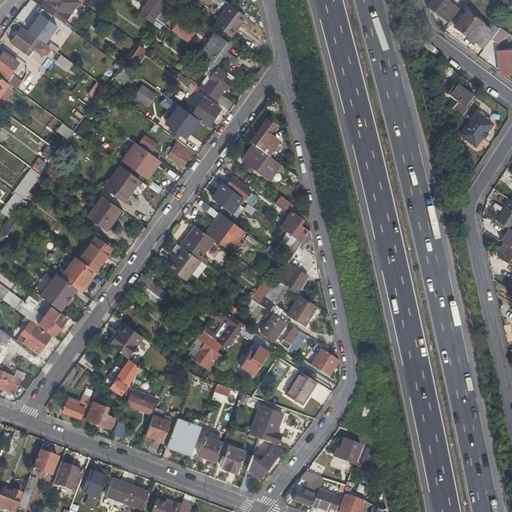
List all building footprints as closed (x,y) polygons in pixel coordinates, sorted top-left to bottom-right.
[(39,0),(36,4),(64,24),(80,2),(76,0),(39,0)] [(150,0),(139,14),(151,23),(165,4),(167,6),(171,1),(170,0),(150,0)] [(433,0),(428,7),(449,23),(459,10),(446,0),(433,0)] [(214,25),(231,37),(246,17),(229,4),(214,25)] [(454,27),(484,49),(492,37),(499,28),(493,24),(490,28),(466,11),(454,27)] [(40,14),(27,31),(41,41),(45,44),(57,27),(40,14)] [(180,27),(175,34),(187,43),(192,36),(180,27)] [(508,32),(500,27),(499,28),(492,37),(496,43),(508,32)] [(29,56),(41,41),(27,31),(23,28),(11,44),(25,54),(25,53),(29,56)] [(216,33),(201,53),(214,63),(220,54),(223,56),(226,58),(229,53),(227,51),(224,49),(229,43),(216,33)] [(497,44),(501,73),(511,72),(511,45),(510,46),(509,42),(497,44)] [(138,46),(129,59),(137,65),(146,52),(138,46)] [(0,78),(9,85),(16,90),(20,85),(9,76),(18,63),(4,53),(0,58),(0,78)] [(220,54),(214,63),(217,65),(223,56),(220,54)] [(65,73),(72,64),(59,55),(53,63),(65,73)] [(234,77),(227,72),(226,74),(218,68),(215,71),(212,69),(202,83),(205,86),(204,88),(217,98),(224,88),(225,89),(234,77)] [(128,88),(136,78),(124,69),(116,79),(128,88)] [(0,96),(9,85),(0,78),(0,96)] [(453,108),(462,115),(474,98),(455,84),(447,95),(457,102),(453,108)] [(90,86),(83,102),(92,106),(99,90),(90,86)] [(157,95),(150,90),(142,100),(150,105),(157,95)] [(217,102),(230,112),(235,105),(222,95),(217,102)] [(200,121),(209,127),(221,108),(204,97),(192,115),(200,120),(199,121),(200,121)] [(198,120),(183,109),(170,127),(185,138),(198,120)] [(476,112),(460,134),(475,146),(492,124),(476,112)] [(266,120),(251,142),(268,155),(278,141),(269,134),(274,126),(266,120)] [(63,125),(57,133),(67,141),(73,133),(63,125)] [(142,135),(136,144),(151,153),(157,144),(142,135)] [(183,166),(192,152),(179,142),(169,156),(183,166)] [(147,179),(160,162),(135,144),(123,161),(147,179)] [(269,179),(280,164),(270,157),(269,157),(254,145),(243,159),(269,179)] [(48,148),(41,157),(50,164),(57,155),(48,148)] [(39,160),(32,169),(41,176),(48,167),(39,160)] [(140,181),(119,166),(103,187),(124,203),(140,181)] [(16,205),(17,206),(39,175),(30,169),(0,209),(0,212),(7,217),(16,205)] [(242,198),(246,201),(253,191),(233,176),(226,186),(242,198)] [(150,188),(159,194),(163,189),(154,182),(150,188)] [(226,186),(223,184),(211,199),(231,214),(242,198),(226,186)] [(105,231),(121,210),(101,196),(86,217),(105,231)] [(293,206),(281,196),(275,204),(288,213),(293,206)] [(510,230),(511,227),(511,201),(511,200),(497,222),(507,228),(510,230)] [(303,221),(292,213),(281,228),(296,239),(301,242),(309,232),(300,225),(303,221)] [(221,214),(206,235),(213,240),(233,255),(242,244),(238,242),(245,232),(221,214)] [(181,247),(201,262),(204,264),(207,261),(201,256),(213,240),(206,235),(196,227),(181,247)] [(511,249),(511,231),(510,230),(507,228),(499,241),(504,244),(511,249)] [(94,271),(110,249),(96,239),(81,262),(94,271)] [(282,260),(287,263),(292,256),(301,242),(296,239),(282,260)] [(181,247),(177,244),(172,251),(176,254),(181,247)] [(511,249),(504,244),(497,256),(511,266),(511,249)] [(166,267),(186,282),(201,262),(181,247),(176,254),(166,267)] [(62,279),(79,291),(84,285),(85,286),(95,273),(76,259),(62,279)] [(287,263),(276,280),(284,285),(296,293),(308,276),(287,263)] [(75,289),(55,274),(39,296),(59,311),(75,289)] [(137,283),(146,290),(151,285),(152,283),(142,276),(137,283)] [(252,300),(258,305),(273,284),(267,280),(252,300)] [(273,284),(258,305),(260,306),(265,309),(272,313),(276,306),(272,304),(284,285),(276,280),(273,284)] [(137,283),(133,289),(156,306),(160,301),(146,290),(137,283)] [(146,290),(160,301),(162,302),(166,296),(151,285),(146,290)] [(9,293),(3,301),(53,337),(66,320),(49,307),(42,316),(33,309),(36,304),(27,297),(22,303),(9,293)] [(316,305),(299,294),(286,314),(303,326),(316,305)] [(265,309),(260,306),(251,318),(256,322),(265,309)] [(216,341),(226,348),(243,325),(220,308),(214,316),(228,326),(216,341)] [(275,316),(273,314),(261,333),(274,341),(286,323),(275,316)] [(142,338),(124,324),(108,346),(126,359),(142,338)] [(244,326),(240,333),(252,340),(256,333),(244,326)] [(49,337),(35,327),(32,332),(27,338),(23,343),(37,353),(49,337)] [(291,345),(300,331),(293,327),(284,340),(291,345)] [(32,332),(27,328),(22,334),(27,338),(32,332)] [(0,330),(0,343),(4,346),(11,338),(3,332),(0,330)] [(294,354),(306,335),(300,331),(291,345),(288,350),(294,354)] [(221,347),(203,332),(198,338),(204,344),(193,358),(210,371),(216,363),(221,356),(217,353),(221,347)] [(255,344),(251,351),(254,353),(253,355),(255,357),(261,347),(255,344)] [(254,353),(251,351),(240,368),(254,376),(269,352),(261,347),(255,357),(253,355),(254,353)] [(329,376),(339,361),(321,349),(311,365),(329,376)] [(137,367),(128,360),(111,386),(121,393),(126,386),(122,383),(129,372),(134,375),(137,367)] [(172,360),(168,371),(189,385),(193,375),(188,372),(172,360)] [(88,361),(83,368),(92,375),(97,368),(88,361)] [(0,387),(14,392),(18,379),(13,377),(14,375),(0,370),(0,387)] [(203,377),(207,380),(212,374),(207,371),(203,377)] [(302,405),(316,382),(300,372),(286,395),(302,405)] [(226,396),(229,387),(215,383),(213,391),(226,396)] [(131,390),(125,405),(149,414),(155,398),(131,390)] [(89,396),(84,394),(79,406),(66,401),(61,413),(78,420),(83,408),(84,409),(89,396)] [(109,395),(105,404),(121,410),(125,400),(109,395)] [(87,418),(87,420),(108,427),(111,417),(103,415),(106,408),(91,403),(85,417),(87,418)] [(280,416),(258,408),(249,435),(257,438),(275,445),(279,436),(273,434),(280,416)] [(169,420),(151,415),(144,435),(161,441),(169,420)] [(85,417),(81,416),(77,426),(77,428),(83,430),(87,420),(87,418),(85,417)] [(199,427),(176,418),(165,447),(176,451),(175,453),(188,458),(199,427)] [(126,426),(116,423),(112,434),(122,437),(126,426)] [(22,433),(14,430),(6,451),(14,454),(22,433)] [(221,442),(203,436),(198,451),(204,453),(203,458),(213,462),(221,442)] [(354,465),(361,447),(344,440),(340,451),(337,450),(334,457),(352,464),(354,465)] [(244,451),(227,445),(219,467),(236,474),(244,451)] [(279,453),(271,447),(257,465),(250,460),(247,472),(258,481),(279,453)] [(376,453),(367,449),(360,467),(378,474),(376,453)] [(39,452),(32,469),(49,475),(56,459),(39,452)] [(60,463),(52,483),(74,491),(81,471),(60,463)] [(305,472),(301,477),(319,485),(322,478),(305,472)] [(104,479),(89,473),(82,493),(94,498),(97,499),(104,479)] [(251,479),(242,476),(238,489),(246,491),(251,479)] [(36,479),(29,477),(16,508),(24,511),(36,479)] [(112,480),(105,496),(140,510),(147,493),(112,480)] [(297,494),(293,500),(311,507),(318,489),(318,488),(311,485),(306,497),(297,494)] [(350,488),(343,486),(341,493),(348,496),(350,488)] [(1,490),(0,492),(0,507),(12,511),(13,511),(20,493),(12,489),(11,493),(1,490)] [(318,489),(311,507),(323,511),(333,511),(339,498),(318,489)] [(91,511),(97,499),(94,498),(92,504),(90,503),(86,511),(91,511)] [(342,499),(337,511),(368,511),(370,510),(342,499)] [(155,500),(150,511),(176,511),(179,505),(172,503),(171,508),(163,505),(164,503),(155,500)]
